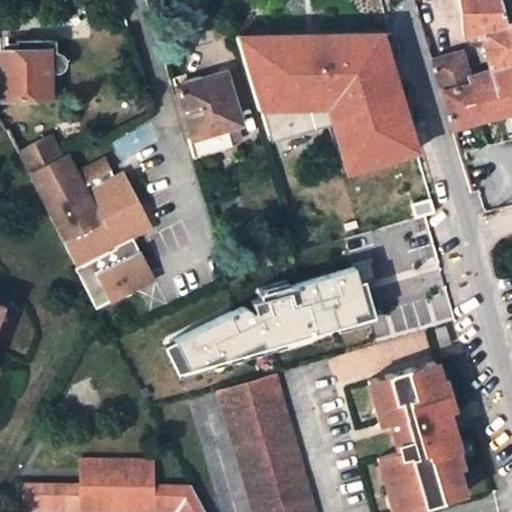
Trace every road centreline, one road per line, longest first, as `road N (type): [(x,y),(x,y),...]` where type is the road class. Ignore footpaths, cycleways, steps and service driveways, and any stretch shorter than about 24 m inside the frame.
road 1 (residential): [(400,0),(459,210)]
road 2 (residential): [(511,401),(469,244)]
